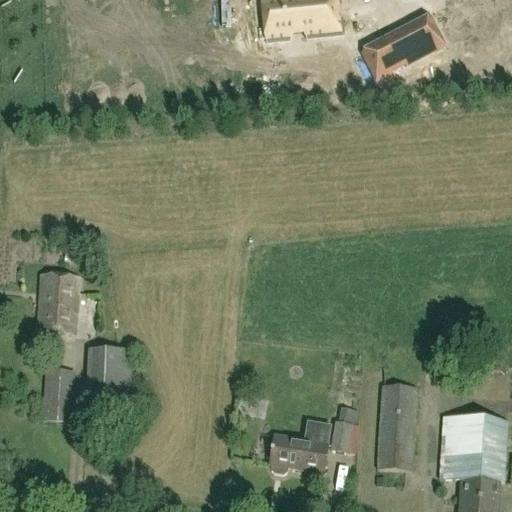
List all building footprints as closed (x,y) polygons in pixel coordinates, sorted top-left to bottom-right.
[(339,0),(261,0),(266,45),(290,43),(291,36),(304,35),(306,41),(344,38),(342,20),(330,21),(328,10),(341,8),(339,0)] [(430,21),(416,29),(430,56),(444,48),(430,21)] [(392,41),(373,50),(384,71),(401,62),(405,68),(418,62),(414,55),(402,60),(392,41)] [(80,281),(42,278),(38,336),(75,339),(80,281)] [(141,368),(132,367),(133,356),(91,354),(89,402),(131,404),(138,405),(141,368)] [(46,374),(44,424),(72,426),(74,376),(46,374)] [(207,382),(206,400),(224,401),(224,382),(207,382)] [(418,392),(385,390),(379,474),(412,477),(418,392)] [(237,419),(260,423),(264,400),(241,396),(237,419)] [(355,403),(344,401),(339,427),(337,427),(332,453),(346,456),(351,429),(356,430),(359,415),(353,414),(355,403)] [(469,511),(475,423),(441,421),(437,483),(458,485),(456,511),(469,511)] [(475,423),(469,511),(500,511),(502,487),(506,488),(510,425),(475,423)] [(362,424),(363,452),(372,452),(371,424),(362,424)] [(327,449),(331,430),(312,427),(309,446),(274,440),(270,468),(272,468),(271,473),(274,477),(283,479),(287,476),(288,471),(323,477),(328,449),(327,449)]
